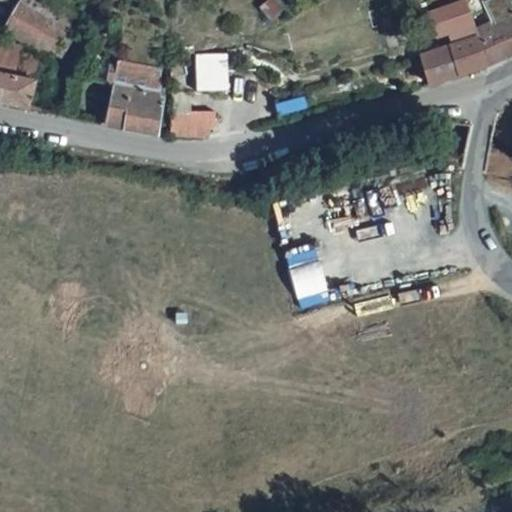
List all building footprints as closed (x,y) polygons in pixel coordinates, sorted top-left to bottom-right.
[(27,0),(22,0),(5,32),(52,54),(70,63),(85,36),(69,25),(27,0)] [(71,0),(27,0),(69,25),(80,4),(71,0)] [(511,52),(511,14),(506,0),(410,40),(429,87),(511,52)] [(52,54),(5,32),(0,42),(0,67),(38,79),(52,54)] [(225,54),(197,55),(198,90),(227,89),(225,54)] [(0,102),(22,109),(38,79),(0,67),(0,102)] [(107,125),(155,136),(162,81),(136,78),(134,90),(113,86),(107,125)] [(171,115),(170,137),(204,138),(213,115),(171,115)]
